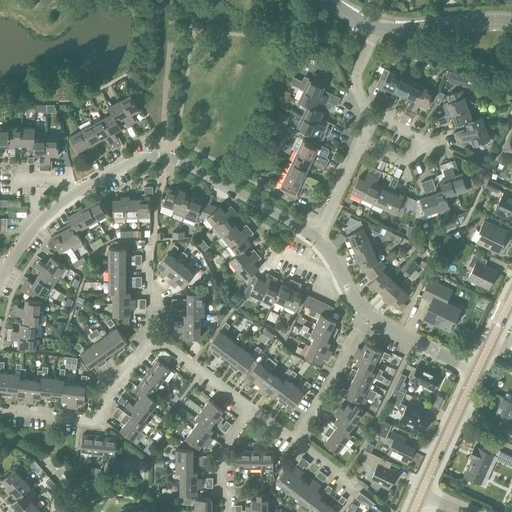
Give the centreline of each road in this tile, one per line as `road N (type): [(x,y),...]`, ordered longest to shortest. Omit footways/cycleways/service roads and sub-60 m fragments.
road 1 (residential): [(0,278),(36,223),(69,195),(138,160),(162,158),(315,238)]
road 2 (residential): [(315,238),(370,123),(356,77),(375,26)]
road 3 (residential): [(0,409),(101,420),(104,394),(151,334)]
road 4 (residential): [(292,438),(331,381),(363,311)]
road 5 (tertiary): [(511,21),(375,26)]
road 6 (residential): [(363,311),(477,370)]
road 7 (residential): [(250,407),(151,334)]
